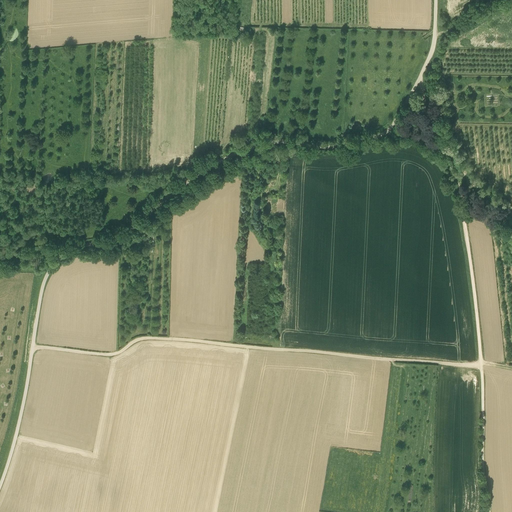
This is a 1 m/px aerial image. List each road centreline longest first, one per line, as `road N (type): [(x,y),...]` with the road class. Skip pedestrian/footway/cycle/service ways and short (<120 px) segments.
road 1 (track): [(481,364),(149,337),(110,354),(32,346)]
road 2 (track): [(481,364),(462,198)]
road 3 (track): [(489,511),(481,364)]
road 4 (track): [(420,75),(434,127),(471,182),(462,198)]
